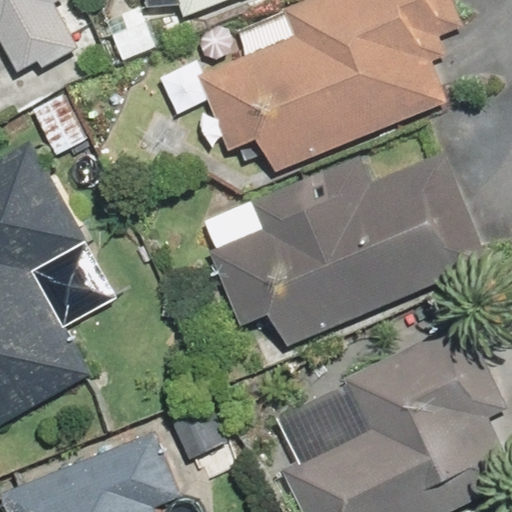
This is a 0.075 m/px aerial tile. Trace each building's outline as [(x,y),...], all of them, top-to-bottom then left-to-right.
[(0,0),(0,38),(2,37),(28,82),(87,49),(61,4),(68,0),(0,0)] [(183,0),(191,20),(245,0),(183,0)] [(272,147),(284,178),(454,107),(436,66),(457,57),(451,42),(474,32),(460,0),(320,0),(290,13),(293,20),(243,41),(250,58),(204,77),(239,161),(272,147)] [(39,143),(0,164),(0,439),(102,381),(43,278),(99,247),(39,143)] [(269,233),(219,254),(253,335),(283,322),(295,352),(497,267),(451,157),(379,187),(367,160),(257,205),(269,233)] [(374,434),(289,473),(306,511),(482,511),(511,498),(511,457),(497,426),(511,419),(511,397),(476,321),(349,381),(374,434)] [(162,511),(189,502),(163,437),(7,498),(12,511),(162,511)]
